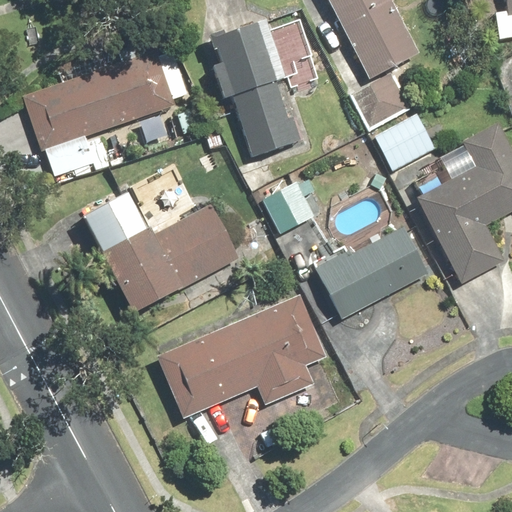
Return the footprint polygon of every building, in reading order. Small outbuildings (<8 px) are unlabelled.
[(325,0),(364,75),(427,44),(404,0),(325,0)] [(511,0),(493,0),(497,39),(511,37),(511,0)] [(293,73),(273,15),(210,37),(227,82),(203,91),(216,129),(242,120),(256,159),(306,141),(283,76),(293,73)] [(179,50),(24,91),(39,147),(194,106),(179,50)] [(394,74),(354,95),(393,172),(433,152),(394,74)] [(419,192),(467,286),(511,263),(493,227),(511,217),(511,132),(505,119),(463,141),(475,164),(419,192)] [(261,196),(277,230),(311,213),(295,180),(261,196)] [(139,186),(85,212),(135,316),(249,262),(219,199),(159,228),(139,186)] [(409,222),(318,267),(345,319),(435,274),(409,222)] [(303,292),(158,351),(185,417),(261,386),(268,403),(320,382),(313,365),(330,358),(303,292)]
